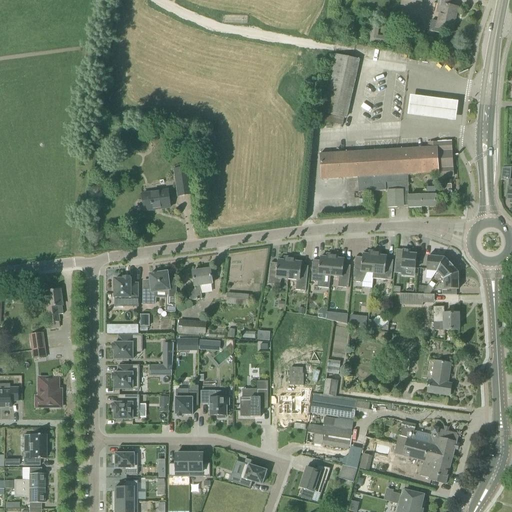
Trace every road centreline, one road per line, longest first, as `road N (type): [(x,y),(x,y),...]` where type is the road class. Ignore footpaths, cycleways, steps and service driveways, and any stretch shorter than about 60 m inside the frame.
road 1 (tertiary): [(94,266),(311,232),(409,227),(465,237)]
road 2 (residential): [(269,511),(283,466),(264,457),(216,441),(95,441)]
road 3 (secondary): [(497,26),(478,134),(480,218)]
road 4 (secondary): [(500,460),(491,267)]
road 5 (secondary): [(496,217),(490,133),(497,26)]
road 6 (residential): [(95,441),(94,266)]
